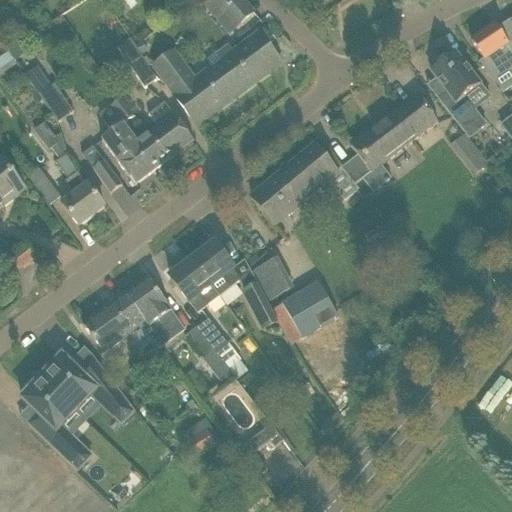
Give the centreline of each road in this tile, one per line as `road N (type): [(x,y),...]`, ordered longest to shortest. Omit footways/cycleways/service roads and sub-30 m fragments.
road 1 (unclassified): [(0,340),(340,75)]
road 2 (tertiary): [(320,511),(511,287)]
road 3 (unclassified): [(340,75),(412,23),(463,0)]
